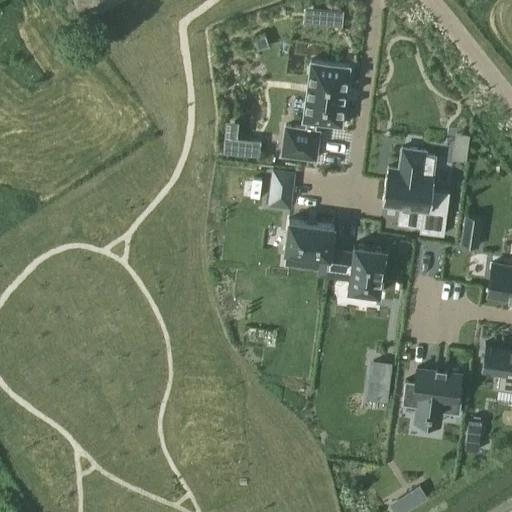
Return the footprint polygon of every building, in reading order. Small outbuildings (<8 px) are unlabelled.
[(76,0),(82,12),(111,0),(76,0)] [(284,125),(280,155),(315,160),(319,130),(313,129),(314,122),(340,126),(349,66),(310,60),(302,120),(306,121),(305,128),(284,125)] [(466,159),(469,136),(456,134),(453,157),(466,159)] [(260,140),(250,139),(249,154),(258,155),(260,140)] [(387,171),(382,202),(423,207),(420,231),(444,234),(450,191),(433,189),(434,178),(434,177),(434,172),(433,172),(436,155),(425,153),(426,150),(402,146),(399,167),(388,166),(387,171)] [(270,165),(265,200),(294,204),(298,168),(270,165)] [(290,216),(286,248),(322,253),(319,271),(329,272),(333,245),(336,222),(290,216)] [(478,245),(480,229),(464,227),(462,243),(478,245)] [(333,245),(329,272),(351,275),(350,287),(381,291),(387,245),(356,241),(355,248),(333,245)] [(511,266),(491,264),(487,297),(511,300),(511,266)] [(482,369),(481,371),(499,373),(497,388),(499,388),(499,386),(511,387),(511,346),(485,342),(485,344),(482,369)] [(373,361),(371,374),(390,376),(392,363),(373,361)] [(405,379),(402,404),(418,406),(417,410),(426,412),(425,415),(431,415),(431,412),(440,413),(440,411),(459,413),(463,387),(459,386),(461,372),(446,371),(446,368),(445,367),(445,371),(437,370),(437,366),(436,366),(435,369),(417,367),(415,381),(405,379)] [(469,418),(465,448),(478,450),(482,420),(469,418)] [(419,487),(390,505),(394,511),(403,511),(427,497),(419,487)]
